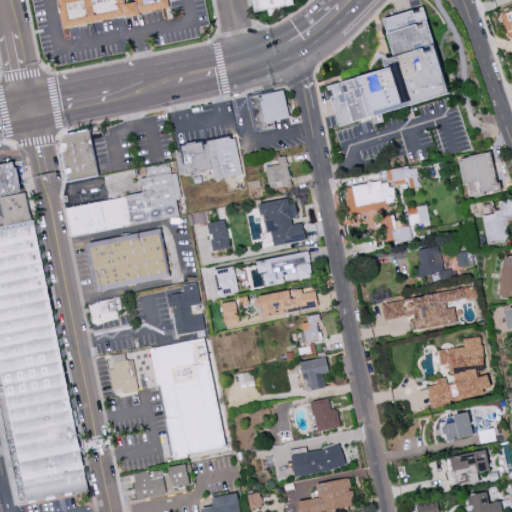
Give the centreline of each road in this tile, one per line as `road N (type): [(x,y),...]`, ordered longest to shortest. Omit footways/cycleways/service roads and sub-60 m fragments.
road 1 (residential): [(294,46),(389,511)]
road 2 (tertiary): [(34,109),(113,511)]
road 3 (residential): [(464,0),(511,139)]
